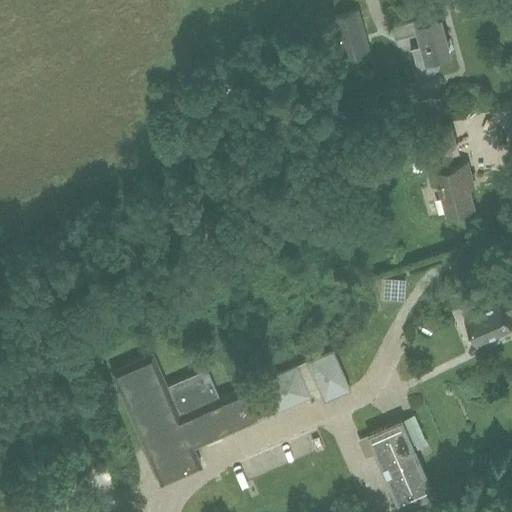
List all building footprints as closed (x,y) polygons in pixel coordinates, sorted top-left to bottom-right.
[(333,16),(341,49),(343,59),(368,52),(358,10),(333,16)] [(451,52),(441,17),(418,23),(417,18),(391,25),(395,39),(420,33),(427,59),(451,52)] [(317,67),(332,63),(329,53),(315,56),(317,67)] [(226,94),(242,88),(240,82),(252,77),(246,61),(217,72),(226,94)] [(216,93),(210,77),(199,82),(211,113),(225,107),(219,92),(216,93)] [(440,113),(442,98),(428,97),(428,99),(416,98),(413,120),(427,122),(428,112),(440,113)] [(425,160),(460,151),(452,120),(417,129),(425,160)] [(387,157),(398,150),(387,134),(376,141),(387,157)] [(474,205),(468,182),(472,180),(467,162),(427,172),(431,188),(439,185),(447,213),(474,205)] [(476,341),(511,325),(507,313),(511,310),(511,295),(465,316),(476,341)] [(348,387),(331,349),(244,386),(243,385),(220,395),(208,366),(168,383),(154,350),(114,367),(161,480),(201,463),(193,444),(257,417),(256,416),(308,394),(306,389),(318,384),(324,397),(348,387)] [(401,508),(434,493),(402,419),(368,434),(401,508)]
